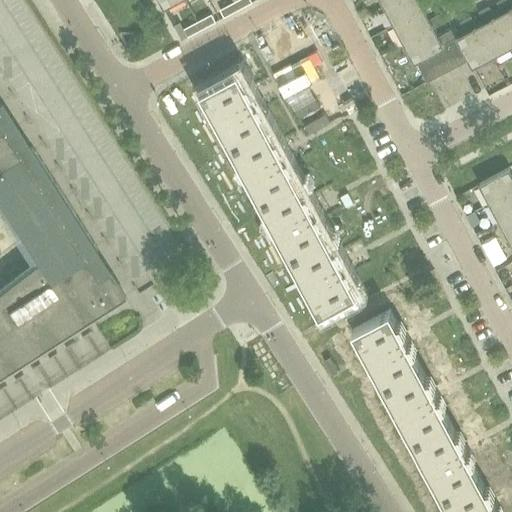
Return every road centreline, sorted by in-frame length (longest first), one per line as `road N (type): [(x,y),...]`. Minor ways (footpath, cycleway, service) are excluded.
road 1 (residential): [(6,511),(207,383),(200,330)]
road 2 (unclassified): [(389,511),(253,298)]
road 3 (residential): [(253,298),(122,89)]
road 4 (residential): [(0,459),(200,330)]
road 5 (residential): [(511,336),(411,154)]
road 6 (residential): [(122,89),(288,0)]
road 7 (residential): [(327,0),(411,154)]
